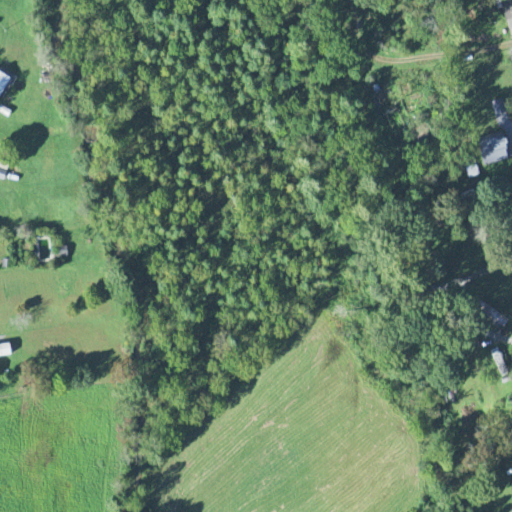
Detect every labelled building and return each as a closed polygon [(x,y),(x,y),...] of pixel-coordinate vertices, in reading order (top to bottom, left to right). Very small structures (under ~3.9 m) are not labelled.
[(511,22),(511,0),(491,0),(495,12),(501,10),(504,25),(511,22)] [(0,95),(9,80),(0,74),(0,95)] [(495,117),(504,114),(501,101),(491,104),(495,117)] [(476,142),(483,168),(508,161),(501,135),(476,142)] [(58,258),(67,258),(66,248),(57,248),(58,258)] [(0,358),(10,357),(8,344),(0,345),(0,358)]
